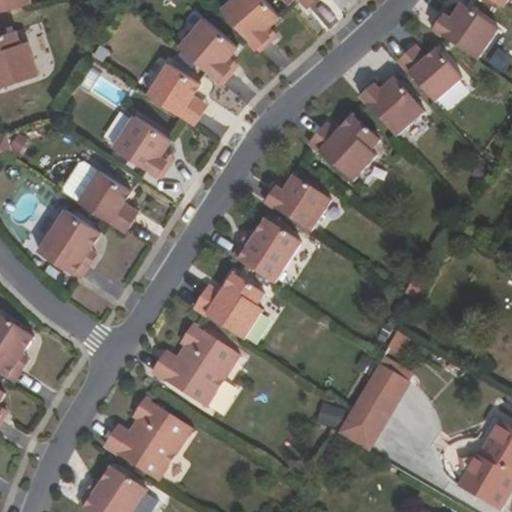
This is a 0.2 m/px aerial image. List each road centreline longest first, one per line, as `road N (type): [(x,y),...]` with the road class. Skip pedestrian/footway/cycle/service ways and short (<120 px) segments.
road 1 (residential): [(404,0),(266,131),(121,352)]
road 2 (residential): [(121,352),(59,448),(35,511)]
road 3 (residential): [(0,256),(53,307),(121,352)]
